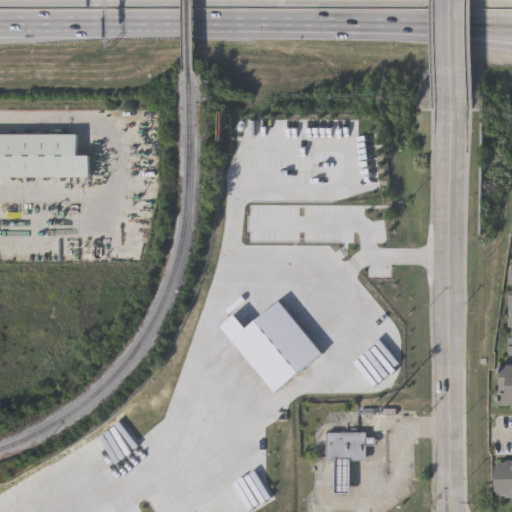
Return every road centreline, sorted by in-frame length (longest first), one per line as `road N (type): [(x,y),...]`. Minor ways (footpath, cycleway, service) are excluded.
road 1 (tertiary): [(451,511),(456,110)]
road 2 (motorway): [(0,26),(357,25)]
road 3 (motorway): [(357,25),(511,43)]
